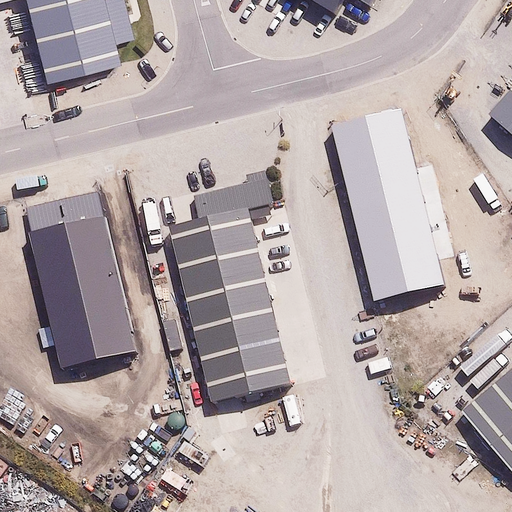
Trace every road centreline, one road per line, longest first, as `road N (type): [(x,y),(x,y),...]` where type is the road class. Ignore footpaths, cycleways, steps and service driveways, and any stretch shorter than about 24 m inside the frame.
road 1 (residential): [(220,100),(384,54),(446,0)]
road 2 (residential): [(0,153),(220,100)]
